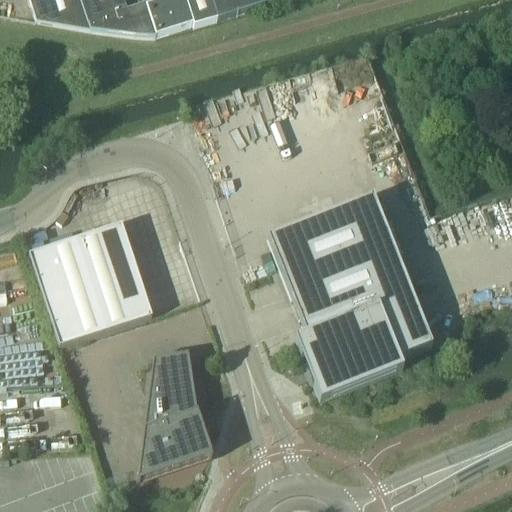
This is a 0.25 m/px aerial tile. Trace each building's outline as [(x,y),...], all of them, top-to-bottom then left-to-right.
[(88,36),(76,0),(25,0),(34,26),(88,36)] [(124,15),(119,0),(76,0),(88,36),(153,42),(142,9),(124,15)] [(153,42),(153,43),(215,26),(206,0),(139,0),(142,9),(153,42)] [(308,0),(206,0),(215,26),(292,1),(293,5),(308,0)] [(370,203),(265,244),(303,341),(304,345),(297,348),(320,405),(396,375),(393,367),(396,366),(430,353),(370,203)] [(119,231),(26,262),(57,354),(60,353),(149,324),(119,231)] [(135,485),(134,491),(210,466),(195,422),(186,361),(151,366),(135,485)]
